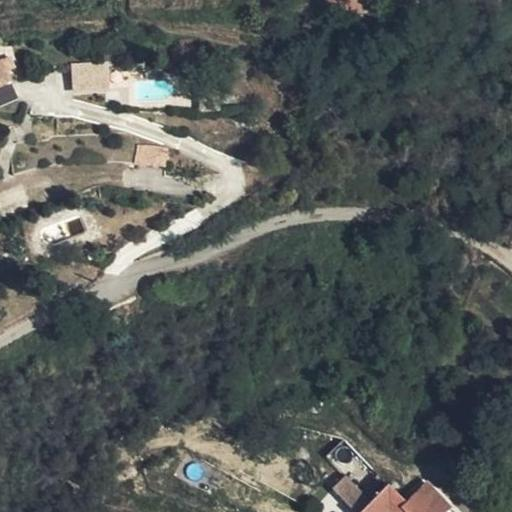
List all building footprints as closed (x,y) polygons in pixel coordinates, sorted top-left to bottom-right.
[(358,0),(329,0),(327,9),(356,15),(358,0)] [(71,63),(72,93),(110,92),(109,62),(71,63)] [(135,142),(132,161),(161,166),(164,148),(135,142)] [(0,163),(5,178),(35,167),(29,150),(0,160),(0,163)] [(333,498),(353,511),(392,511),(397,506),(405,511),(440,511),(453,495),(423,474),(411,491),(407,487),(402,494),(395,489),(388,499),(380,494),(372,504),(343,484),(333,498)] [(450,511),(459,500),(453,495),(440,511),(450,511)]
